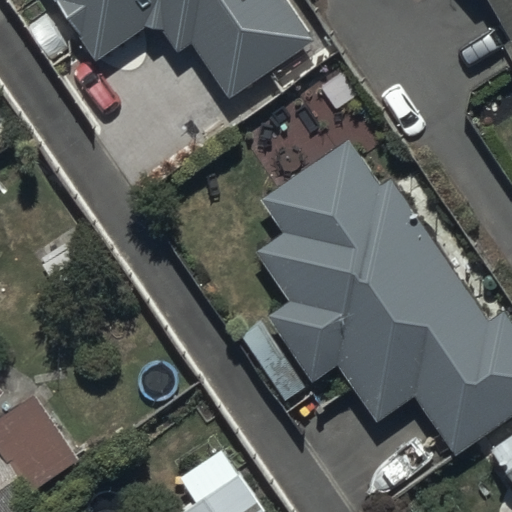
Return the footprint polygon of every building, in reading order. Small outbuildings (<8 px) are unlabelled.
[(57,0),(100,63),(150,30),(166,32),(181,52),(192,43),(236,101),(317,40),(288,0),(57,0)] [(511,0),(491,0),(511,35),(511,45),(509,47),(511,52),(511,0)] [(383,186),(351,142),(264,201),(286,233),(258,253),(294,302),(272,318),(320,384),(343,367),(384,423),(419,397),(463,457),(511,421),(511,318),(507,311),(494,320),(393,179),(383,186)] [(0,511),(29,511),(87,472),(34,395),(0,420),(0,405),(10,393),(0,384),(0,511)] [(511,433),(493,448),(511,475),(511,433)] [(180,511),(267,511),(225,450),(182,479),(197,501),(180,511)]
